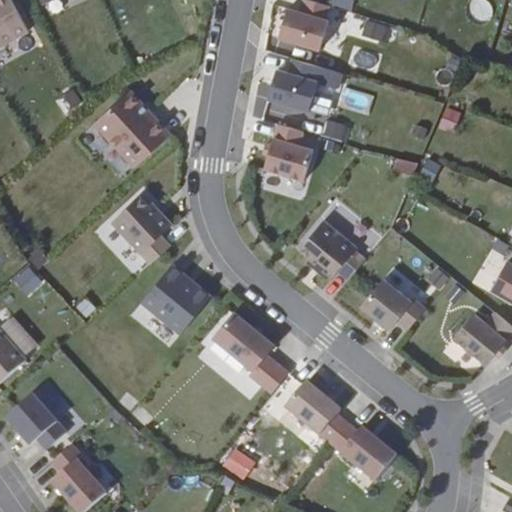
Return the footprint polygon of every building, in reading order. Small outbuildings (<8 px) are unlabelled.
[(27,0),(32,12),(58,0),(27,0)] [(332,0),(332,3),(352,9),(355,0),(332,0)] [(0,4),(0,51),(21,41),(0,4)] [(315,28),(319,13),(294,6),(290,19),(278,16),(269,46),(310,59),(319,28),(315,28)] [(364,36),(384,39),(386,22),(367,19),(364,36)] [(308,75),(283,67),(279,82),(265,78),(258,108),(299,121),(307,92),(303,91),(308,75)] [(85,129),(127,172),(155,146),(114,101),(85,129)] [(343,139),(345,121),(325,119),(324,137),(343,139)] [(293,140),(267,132),(254,177),(296,190),(303,160),(290,154),(293,140)] [(414,174),(418,160),(397,155),(394,169),(414,174)] [(141,273),(160,254),(150,244),(162,233),(140,210),(137,213),(129,205),(101,231),(141,272),(141,273)] [(328,280),(339,290),(356,269),(345,260),(347,257),(313,231),(289,259),(299,268),(298,271),(319,290),(328,280)] [(29,265),(13,277),(27,294),(42,282),(29,265)] [(435,265),(427,278),(443,287),(450,274),(435,265)] [(511,274),(510,277),(497,270),(491,279),(480,298),(511,317),(511,274)] [(161,273),(131,309),(169,342),(200,304),(161,273)] [(388,330),(400,338),(413,323),(412,323),(401,313),(402,310),(375,287),(352,316),(381,339),(388,330)] [(261,402),(278,382),(256,364),(262,356),(221,322),(202,344),(242,378),(239,383),(261,402)] [(475,375),(505,338),(485,322),(475,333),(463,323),(443,350),(475,375)] [(0,377),(12,367),(0,353),(0,377)] [(141,432),(154,419),(128,392),(115,404),(141,432)] [(271,419),(317,457),(334,436),(323,428),(328,422),(292,393),(271,419)] [(24,450),(33,460),(54,442),(21,404),(0,421),(0,434),(18,455),(24,450)] [(334,436),(317,457),(366,495),(387,468),(350,439),(346,445),(334,436)] [(61,452),(40,470),(50,482),(41,490),(59,511),(103,511),(67,468),(71,465),(61,452)] [(511,511),(511,494),(501,511),(511,511)]
